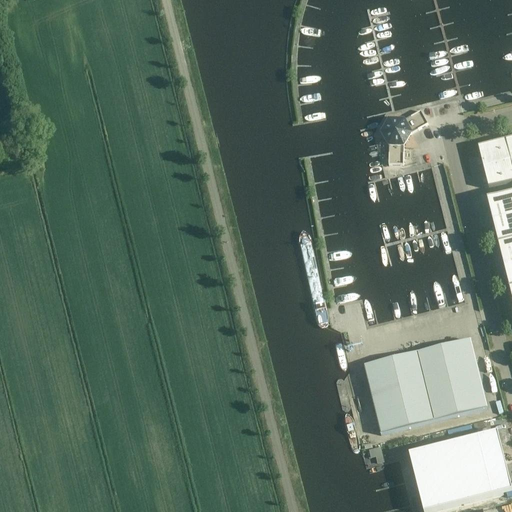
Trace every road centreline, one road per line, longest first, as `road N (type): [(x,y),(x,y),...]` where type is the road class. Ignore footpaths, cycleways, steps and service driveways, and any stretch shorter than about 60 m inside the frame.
road 1 (unclassified): [(294,511),(166,0)]
road 2 (unclassified): [(511,393),(448,135),(511,117)]
